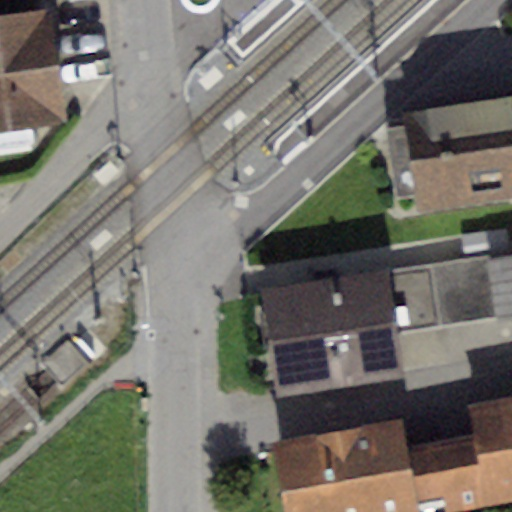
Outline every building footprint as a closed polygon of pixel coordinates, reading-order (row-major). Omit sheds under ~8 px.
[(0,133),(63,123),(44,8),(0,14),(0,133)] [(511,78),(403,95),(421,213),(511,199),(511,78)] [(511,257),(489,260),(496,320),(511,317),(511,257)] [(496,320),(489,260),(381,274),(390,333),(496,320)] [(381,274),(266,290),(281,393),(396,376),(390,333),(381,274)] [(473,438),(402,450),(414,511),(444,511),(511,500),(511,392),(466,401),(473,438)] [(396,421),(277,446),(290,511),(414,511),(402,450),(396,421)]
